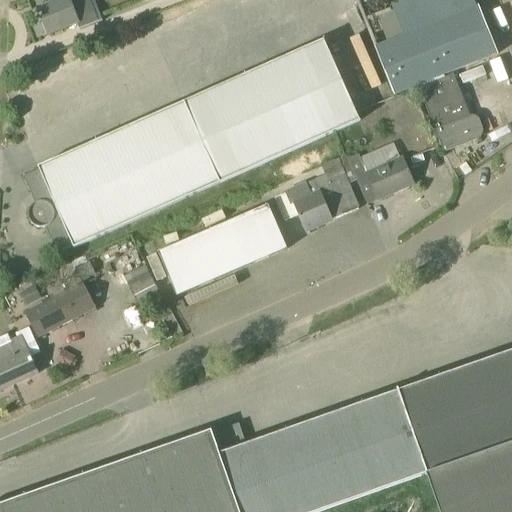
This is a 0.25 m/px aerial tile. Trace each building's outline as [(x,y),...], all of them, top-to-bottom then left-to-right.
[(80,31),(98,24),(89,0),(80,0),(72,3),(70,0),(60,0),(37,10),(42,24),(34,27),(38,39),(47,36),(77,24),(80,31)] [(378,48),(375,49),(394,97),(498,55),(479,8),(476,9),(378,48)] [(57,255),(73,248),(74,249),(359,121),(323,40),(39,169),(39,171),(23,178),(35,204),(33,205),(31,207),(30,209),(29,211),(28,214),(28,216),(28,219),(29,221),(30,223),(32,225),(34,227),(36,228),(38,229),(41,229),(43,229),(45,228),(57,255)] [(473,125),(470,118),(454,77),(419,91),(443,154),(477,141),(479,140),(481,138),(482,135),(483,132),(483,129),(483,127),(481,124),(480,122),(473,125)] [(402,159),(399,160),(393,145),(360,160),(366,174),(378,202),(414,186),(406,168),(402,159)] [(306,233),(359,210),(348,185),(356,181),(348,161),(347,161),(346,157),(321,167),(326,178),(275,199),(285,222),(299,216),(306,233)] [(287,250),(268,206),(158,254),(177,298),(287,250)] [(39,338),(64,326),(95,309),(83,285),(26,314),(39,338)] [(34,287),(22,293),(28,306),(40,300),(34,287)] [(0,392),(38,375),(30,357),(21,338),(0,346),(0,392)] [(511,511),(511,352),(246,446),(239,425),(212,434),(212,432),(199,437),(223,511),(320,511),(426,475),(438,511),(511,511)] [(0,511),(223,511),(199,437),(0,506),(0,511)]
